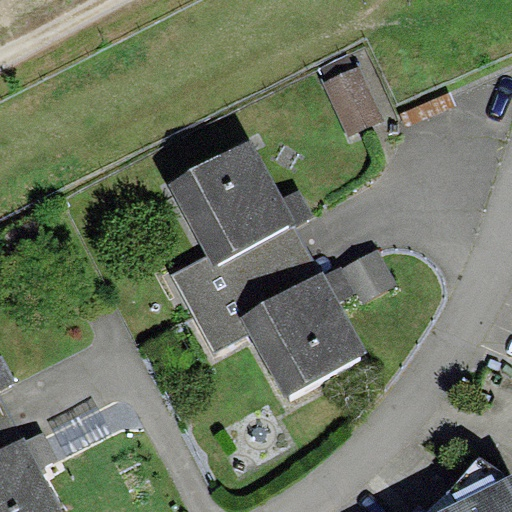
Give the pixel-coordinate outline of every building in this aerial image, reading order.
[(358,66),(324,82),(349,136),(384,119),(358,66)] [(253,140),(171,184),(212,259),(216,266),(294,223),(313,215),(299,190),(284,198),(253,140)] [(216,266),(212,259),(175,279),(218,357),(252,338),(242,320),(323,276),(294,223),(216,266)] [(379,250),(346,268),(365,304),(399,285),(379,250)] [(323,276),(242,320),(252,338),(289,403),(368,356),(340,308),(360,297),(345,272),(327,282),(323,276)] [(0,386),(20,380),(6,353),(0,355),(0,386)] [(0,452),(26,438),(0,389),(0,452)] [(26,438),(0,452),(0,511),(65,511),(43,469),(58,461),(43,433),(26,442),(26,438)] [(428,511),(511,511),(511,474),(479,458),(428,511)]
